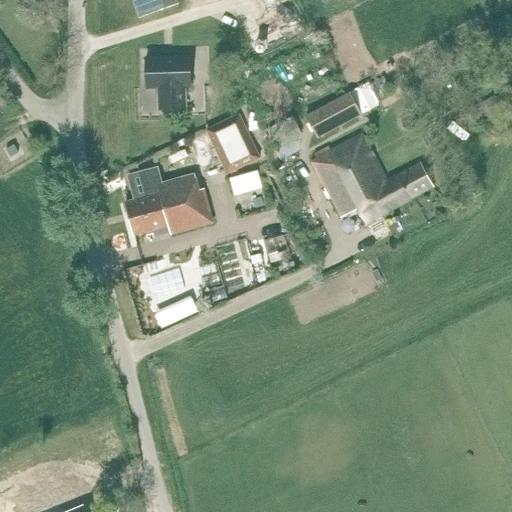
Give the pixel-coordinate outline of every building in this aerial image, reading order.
[(177,0),(133,0),(140,17),(178,3),(177,0)] [(189,56),(146,58),(147,89),(158,89),(158,110),(185,109),(185,88),(190,88),(189,56)] [(382,76),(304,116),(315,138),(380,104),(379,102),(392,95),(382,76)] [(492,97),(466,111),(474,126),(500,112),(492,97)] [(228,172),(260,156),(239,113),(207,129),(228,172)] [(292,116),(266,131),(283,159),(298,151),(302,136),(292,116)] [(366,224),(432,188),(420,164),(387,181),(363,136),(312,161),(342,217),(358,208),(366,224)] [(146,196),(125,201),(133,234),(168,225),(170,233),(212,222),(203,188),(198,189),(196,179),(194,174),(161,183),(157,167),(139,171),(143,183),(146,196)] [(331,284),(346,279),(342,270),(327,275),(331,284)] [(212,281),(199,286),(203,300),(216,296),(212,281)] [(314,308),(351,293),(347,284),(310,298),(314,308)] [(57,511),(93,511),(89,499),(57,511)]
